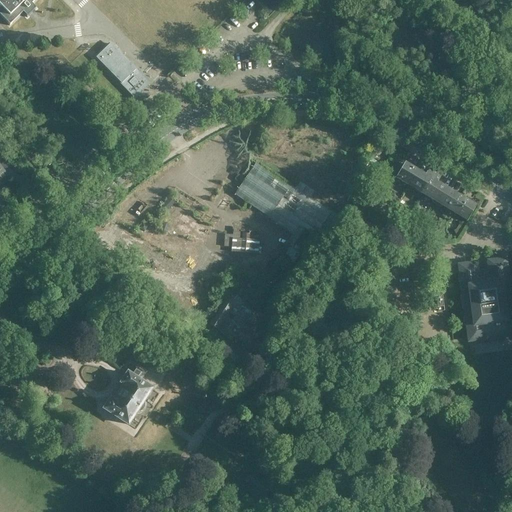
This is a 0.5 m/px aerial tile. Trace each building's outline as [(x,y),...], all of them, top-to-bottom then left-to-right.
[(0,0),(0,16),(9,26),(23,13),(27,17),(29,16),(34,10),(36,9),(31,4),(35,0),(0,0)] [(140,83),(132,74),(136,70),(110,44),(96,58),(121,84),(126,80),(134,89),(140,83)] [(315,239),(339,218),(256,163),(235,195),(245,202),(244,204),(279,228),(280,226),(288,231),(285,235),(286,235),(285,236),(285,237),(259,277),(264,280),(282,251),(297,228),(315,239)] [(394,165),(390,173),(394,176),(394,177),(396,178),(409,186),(418,172),(404,164),(401,170),(394,165)] [(423,176),(418,172),(409,186),(423,195),(435,174),(428,170),(425,175),(424,175),(423,176)] [(437,203),(445,189),(438,185),(436,184),(440,177),(435,174),(423,195),(437,203)] [(445,189),(437,203),(447,209),(443,216),(448,219),(453,212),(453,213),(457,206),(455,206),(460,198),(445,189)] [(372,190),(366,200),(373,204),(378,194),(372,190)] [(453,213),(465,220),(466,221),(475,207),(460,198),(455,206),(457,206),(453,213)] [(466,221),(465,220),(464,222),(459,223),(459,225),(457,230),(454,231),(458,239),(468,222),(466,221)] [(240,228),(232,228),(229,228),(225,231),(225,232),(224,234),(223,247),(231,248),(231,252),(234,252),(233,257),(257,259),(257,256),(261,257),(262,241),(260,241),(260,233),(250,232),(250,233),(249,233),(242,233),(242,240),(239,239),(240,228)] [(297,228),(282,251),(291,257),(288,261),(293,264),(302,250),(300,248),(303,242),(318,252),(323,244),(315,239),(297,228)] [(426,237),(422,243),(435,241),(438,235),(433,232),(430,236),(426,237)] [(469,341),(511,335),(511,318),(508,291),(510,291),(506,260),(487,263),(488,270),(478,271),(477,264),(457,266),(461,297),(463,297),(469,341)] [(230,277),(218,295),(223,299),(230,288),(233,290),(238,282),(230,277)] [(440,280),(439,280),(433,281),(437,307),(444,306),(440,280)] [(232,323),(243,330),(253,316),(241,308),(232,323)] [(204,316),(195,330),(199,332),(205,324),(208,326),(211,320),(204,316)] [(235,343),(243,330),(232,323),(230,326),(226,323),(220,333),(224,335),(223,336),(235,343)] [(111,399),(105,409),(129,425),(136,429),(143,418),(146,418),(153,407),(153,406),(152,405),(159,394),(152,390),(152,389),(140,381),(146,372),(134,364),(122,383),(125,385),(114,401),(111,399)]
